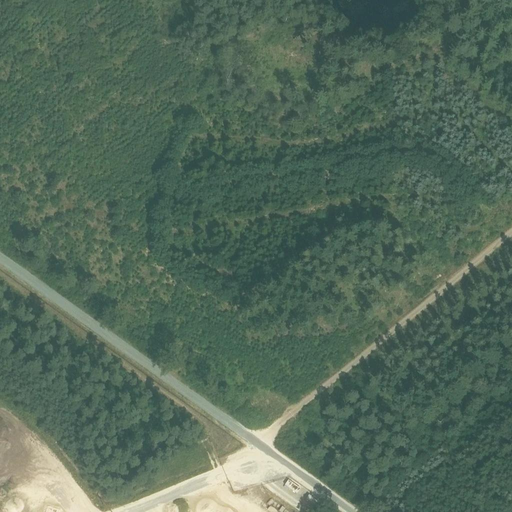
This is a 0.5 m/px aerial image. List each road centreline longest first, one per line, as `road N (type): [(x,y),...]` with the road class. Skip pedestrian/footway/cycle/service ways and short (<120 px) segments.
road 1 (unclassified): [(347,511),(0,261)]
road 2 (track): [(511,232),(258,444)]
